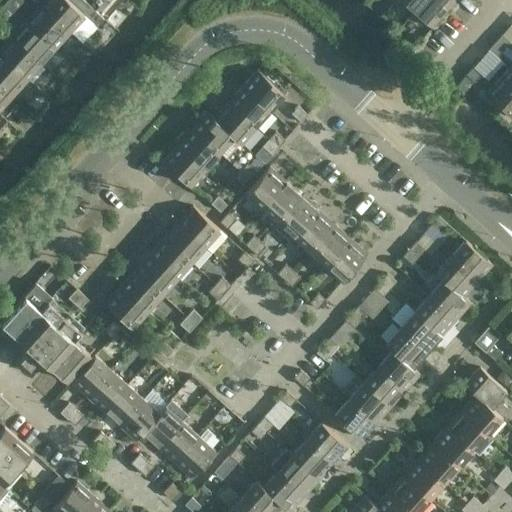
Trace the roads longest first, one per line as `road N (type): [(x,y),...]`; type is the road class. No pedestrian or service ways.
road 1 (residential): [(391,130),(270,29),(245,28),(218,37),(107,162)]
road 2 (residential): [(138,495),(0,377)]
road 3 (residential): [(55,220),(91,253),(145,195),(107,162)]
road 4 (residential): [(498,0),(391,130)]
road 5 (residential): [(302,336),(404,221)]
road 6 (residential): [(404,221),(302,127)]
